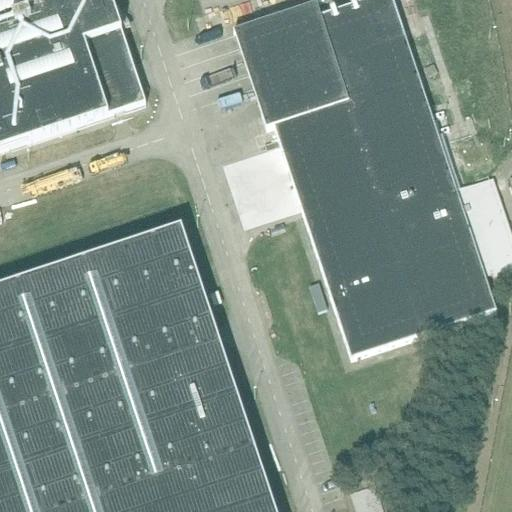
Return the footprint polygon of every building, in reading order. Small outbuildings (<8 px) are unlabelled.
[(0,0),(0,158),(13,155),(147,110),(109,0),(0,0)] [(486,282),(509,274),(511,273),(511,245),(491,183),(489,184),(457,195),(391,0),(382,0),(321,20),(317,8),(234,35),(267,135),(274,132),(292,187),(351,365),(497,316),(493,304),(486,282)] [(0,511),(274,511),(220,349),(215,333),(182,235),(0,295),(0,511)] [(317,289),(310,291),(318,317),(325,314),(328,314),(319,288),(317,289)] [(354,511),(383,511),(376,489),(350,497),(354,511)]
